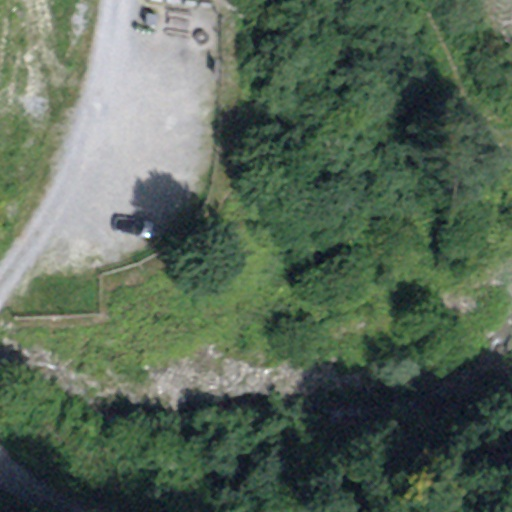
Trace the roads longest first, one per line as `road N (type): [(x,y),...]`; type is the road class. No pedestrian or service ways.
road 1 (track): [(116,0),(49,216),(0,282)]
road 2 (track): [(0,443),(121,511)]
